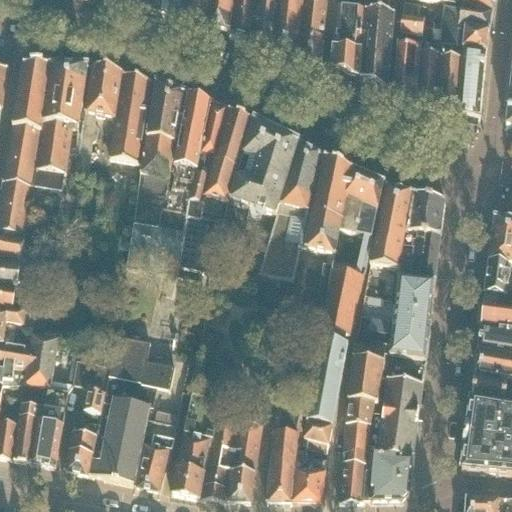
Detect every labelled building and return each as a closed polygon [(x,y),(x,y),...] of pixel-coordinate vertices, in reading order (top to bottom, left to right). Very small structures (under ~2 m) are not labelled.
[(107,0),(107,4),(152,17),(153,17),(156,0),(107,0)] [(156,0),(153,17),(179,24),(183,0),(156,0)] [(183,0),(179,24),(206,30),(208,0),(183,0)] [(208,0),(206,30),(229,38),(233,8),(233,0),(208,0)] [(233,0),(233,8),(229,38),(254,45),(257,0),(233,0)] [(278,0),(257,0),(254,45),(271,51),(272,51),(278,0)] [(278,0),(272,51),(298,61),(303,0),(278,0)] [(303,0),(298,61),(321,69),(327,11),(327,0),(303,0)] [(331,73),(359,83),(364,16),(366,17),(367,5),(366,0),(336,0),(336,12),(331,73)] [(447,0),(446,7),(457,9),(456,15),(491,21),(495,0),(447,0)] [(16,5),(0,3),(0,16),(15,18),(16,5)] [(402,23),(418,25),(420,4),(404,3),(402,23)] [(456,15),(444,12),(441,45),(440,50),(442,51),(463,53),(465,33),(489,37),(491,21),(456,15)] [(364,16),(359,83),(388,95),(394,20),(366,17),(364,16)] [(402,23),(400,40),(422,43),(423,32),(424,26),(418,25),(402,23)] [(437,111),(442,51),(440,50),(441,45),(432,44),(431,32),(423,32),(422,43),(417,105),(437,111)] [(463,53),(458,117),(480,123),(484,83),(486,59),(489,37),(465,33),(463,53)] [(396,95),(399,99),(417,105),(422,43),(400,40),(396,95)] [(442,51),(437,111),(458,117),(463,53),(442,51)] [(24,72),(0,210),(0,265),(20,268),(23,254),(25,242),(26,242),(31,207),(32,207),(51,72),(24,72)] [(80,135),(88,72),(51,72),(32,207),(55,208),(57,197),(62,197),(64,181),(67,182),(74,134),(80,135)] [(122,79),(93,73),(86,120),(78,181),(89,183),(94,148),(99,144),(100,135),(96,130),(97,123),(116,126),(124,78),(122,79)] [(139,170),(152,87),(124,78),(116,126),(109,164),(139,170)] [(184,99),(157,88),(140,181),(127,272),(177,280),(178,272),(184,237),(159,233),(161,219),(162,219),(163,214),(165,214),(169,193),(176,153),(184,99)] [(212,109),(188,100),(188,101),(178,154),(175,173),(172,193),(169,193),(165,214),(163,214),(162,219),(161,219),(159,233),(184,237),(187,218),(189,207),(198,177),(212,109)] [(221,146),(229,116),(212,109),(198,177),(189,207),(205,211),(206,204),(205,204),(212,179),(221,146)] [(237,183),(244,161),(254,127),(229,116),(221,146),(212,179),(205,204),(206,204),(205,211),(189,207),(187,218),(184,237),(178,272),(215,279),(229,210),(230,207),(237,183)] [(254,127),(244,161),(257,165),(252,182),(247,180),(237,183),(230,207),(277,222),(299,149),(254,127)] [(321,161),(299,149),(277,222),(269,247),(273,248),(263,279),(295,284),(321,161)] [(309,415),(307,426),(305,441),(304,444),(308,445),(307,454),(327,458),(328,450),(329,450),(332,432),(335,418),(350,342),(359,301),(370,255),(383,189),(325,163),(305,257),(328,261),(327,270),(324,269),(310,347),(319,349),(310,412),(309,415)] [(386,191),(371,270),(401,275),(403,263),(414,198),(386,191)] [(414,198),(403,263),(401,284),(434,287),(440,241),(441,241),(445,205),(414,198)] [(511,225),(495,223),(490,265),(511,270),(511,225)] [(0,293),(17,296),(19,287),(24,287),(29,283),(30,272),(37,273),(39,257),(23,254),(20,268),(20,269),(0,267),(0,293)] [(511,270),(490,265),(485,300),(511,304),(511,296),(511,270)] [(427,366),(435,288),(435,287),(434,287),(401,284),(399,283),(389,360),(426,366),(427,366)] [(29,331),(35,332),(37,319),(26,318),(27,317),(26,317),(29,298),(17,296),(0,293),(0,313),(8,315),(7,319),(6,328),(29,331)] [(511,311),(510,311),(511,304),(485,300),(484,307),(482,329),(511,333),(511,311)] [(28,331),(29,331),(6,328),(7,319),(0,318),(0,348),(14,351),(16,336),(27,338),(28,331)] [(511,335),(482,331),(479,354),(479,355),(511,360),(511,335)] [(369,335),(359,333),(357,340),(367,342),(369,335)] [(377,336),(369,335),(367,342),(375,343),(376,343),(377,336)] [(25,390),(44,394),(41,412),(38,427),(40,427),(32,469),(56,474),(69,398),(75,390),(72,390),(54,386),(60,344),(32,340),(30,353),(14,351),(0,348),(0,368),(4,369),(4,374),(27,376),(26,386),(25,390)] [(89,397),(106,400),(102,420),(89,481),(135,492),(156,393),(169,396),(174,372),(147,367),(150,349),(117,342),(110,373),(77,365),(71,389),(85,392),(87,396),(89,397)] [(356,347),(355,347),(354,362),(351,380),(348,405),(375,408),(378,408),(381,390),(383,383),(385,368),(384,368),(385,359),(386,352),(356,347)] [(511,360),(479,355),(475,379),(511,385),(511,360)] [(378,460),(413,463),(417,430),(423,389),(426,366),(389,360),(385,359),(384,368),(385,368),(383,383),(387,383),(383,411),(385,411),(378,460)] [(0,414),(0,415),(3,391),(25,390),(26,386),(27,376),(4,374),(4,369),(0,368),(0,414)] [(511,390),(475,384),(472,406),(511,412),(511,390)] [(89,397),(84,417),(102,420),(106,400),(89,397)] [(214,447),(218,425),(214,425),(218,405),(192,400),(183,444),(177,472),(178,472),(172,500),(199,505),(210,446),(214,447)] [(375,408),(348,405),(346,430),(371,431),(375,408)] [(462,477),(511,481),(511,412),(472,406),(471,407),(462,477)] [(227,507),(251,508),(267,410),(251,407),(248,429),(238,427),(238,429),(218,425),(214,447),(210,446),(199,505),(226,507),(227,507)] [(38,427),(41,412),(22,410),(14,466),(32,469),(40,427),(38,427)] [(271,438),(274,438),(305,441),(307,426),(309,415),(275,411),(271,438)] [(175,430),(177,419),(157,415),(154,426),(175,430)] [(0,463),(12,465),(18,430),(0,426),(0,463)] [(74,437),(71,457),(66,477),(89,482),(97,442),(99,430),(90,429),(85,431),(83,439),(74,437)] [(371,431),(346,430),(339,508),(363,508),(367,478),(371,431)] [(307,454),(308,445),(304,444),(305,441),(274,438),(267,509),(292,509),(296,465),(305,465),(306,464),(307,454)] [(135,492),(160,497),(172,445),(153,442),(152,450),(144,449),(135,492)] [(414,463),(413,463),(378,460),(378,461),(375,460),(373,478),(367,478),(363,508),(371,508),(403,508),(409,501),(414,463)] [(296,465),(292,509),(322,509),(326,466),(306,464),(305,465),(296,465)]
